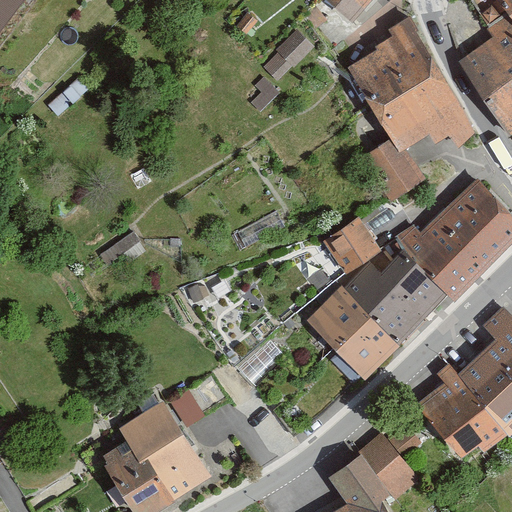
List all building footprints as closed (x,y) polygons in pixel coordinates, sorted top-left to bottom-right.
[(0,0),(0,33),(25,0),(0,0)] [(330,0),(349,17),(364,0),(330,0)] [(362,161),(388,202),(423,180),(403,147),(426,133),(432,143),(448,133),(454,142),(470,131),(403,22),(339,61),(390,144),(362,161)] [(298,28),(276,50),(279,53),(264,68),(277,81),(292,66),(295,68),(316,47),(298,28)] [(511,29),(472,55),(511,118),(511,29)] [(262,93),(251,103),(260,113),(281,93),(265,77),(255,87),(262,93)] [(412,223),(395,239),(403,248),(447,295),(454,302),(511,247),(511,215),(478,179),(421,233),(412,223)] [(359,216),(321,237),(341,271),(378,250),(359,216)] [(368,264),(344,284),(397,343),(447,295),(403,248),(377,273),(368,264)] [(397,343),(344,284),(307,317),(359,376),(397,343)] [(443,382),(418,403),(465,457),(477,447),(484,455),(507,435),(508,437),(511,432),(511,314),(504,307),(483,326),(496,342),(458,374),(449,364),(437,374),(443,382)] [(190,387),(172,398),(188,423),(206,412),(190,387)] [(161,399),(116,427),(127,444),(102,460),(134,511),(148,511),(208,474),(161,399)] [(387,435),(403,457),(422,444),(407,422),(387,435)] [(346,506),(332,511),(388,511),(382,502),(392,497),(396,501),(421,479),(403,457),(381,433),(359,452),(361,455),(328,478),(346,506)]
